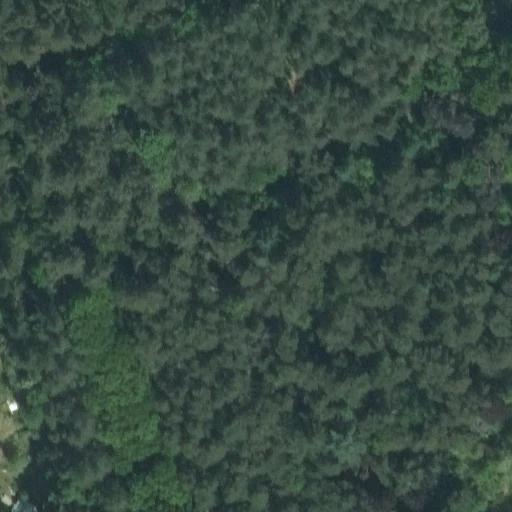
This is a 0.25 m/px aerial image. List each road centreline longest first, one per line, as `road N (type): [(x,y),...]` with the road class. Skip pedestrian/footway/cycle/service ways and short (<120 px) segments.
road 1 (track): [(81,27),(383,511)]
road 2 (track): [(157,0),(0,56)]
